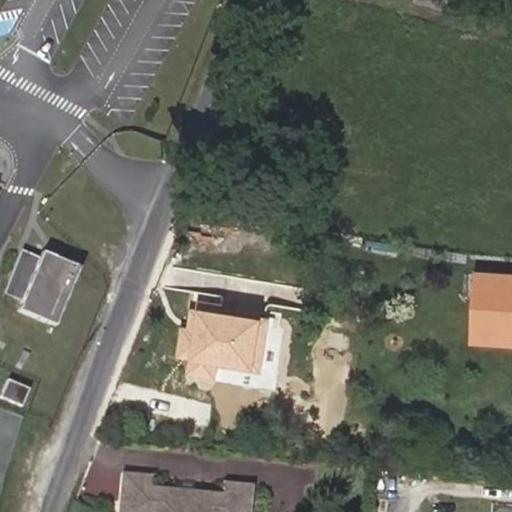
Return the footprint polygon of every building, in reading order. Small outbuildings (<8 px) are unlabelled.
[(56,326),(80,266),(42,251),(38,262),(23,256),(22,260),(25,261),(14,289),(11,287),(9,292),(24,298),(19,311),(56,326)] [(14,289),(25,261),(22,260),(11,287),(14,289)] [(511,278),(482,277),(476,342),(511,344),(511,278)] [(263,369),(270,317),(190,306),(181,372),(217,377),(219,363),(263,369)] [(22,407),(30,389),(8,380),(0,398),(22,407)] [(251,511),(254,484),(225,481),(224,493),(152,486),(153,475),(124,472),(120,511),(251,511)]
